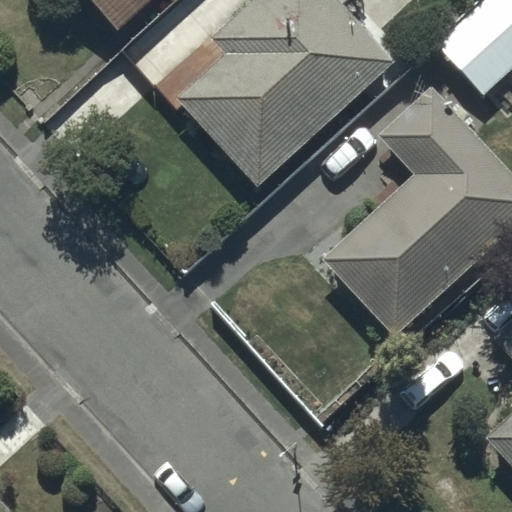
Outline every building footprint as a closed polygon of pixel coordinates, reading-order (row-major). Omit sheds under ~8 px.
[(97,0),(116,21),(138,0),(97,0)] [(247,0),(210,36),(223,50),(175,97),(258,183),(393,52),(342,0),(247,0)] [(482,90),(487,85),(501,101),(511,91),(511,75),(506,69),(511,63),(511,0),(465,0),(430,31),(482,90)] [(511,219),(511,166),(428,80),(377,129),(413,166),(323,252),(398,329),(511,219)] [(511,311),(492,330),(511,351),(511,410),(486,435),(511,462),(511,311)] [(15,511),(0,494),(0,511),(15,511)]
